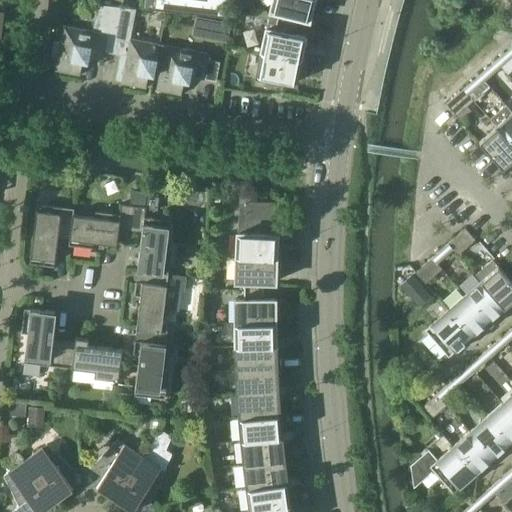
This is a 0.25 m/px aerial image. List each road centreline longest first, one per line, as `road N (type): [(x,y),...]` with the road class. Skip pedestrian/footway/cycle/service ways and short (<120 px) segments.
road 1 (tertiary): [(346,511),(329,357),(340,143)]
road 2 (residential): [(340,143),(30,99)]
road 3 (residential): [(8,283),(30,99)]
road 4 (tertiary): [(340,143),(369,0)]
